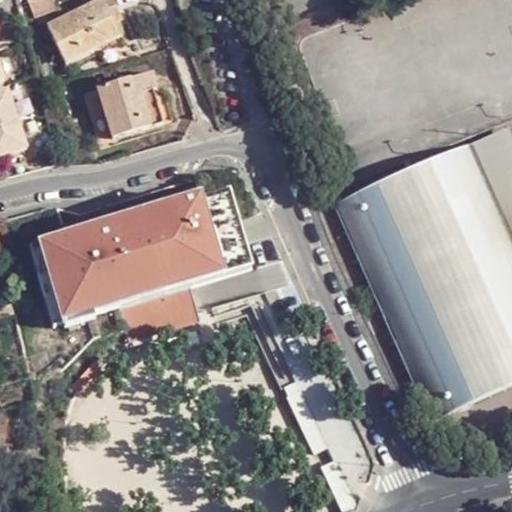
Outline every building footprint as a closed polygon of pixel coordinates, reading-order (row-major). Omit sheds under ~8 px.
[(51,0),(47,0),(29,6),(33,18),(54,10),(51,0)] [(101,0),(44,30),(62,65),(116,38),(109,23),(117,18),(107,0),(101,0)] [(0,60),(0,88),(8,86),(0,60)] [(96,92),(111,142),(160,125),(150,93),(154,91),(150,76),(96,92)] [(0,101),(0,130),(20,124),(11,97),(0,101)] [(20,124),(0,130),(0,165),(31,156),(20,124)] [(455,151),(341,201),(433,415),(511,381),(511,154),(508,145),(460,165),(455,151)] [(112,226),(39,247),(62,328),(63,332),(93,323),(91,319),(117,311),(127,345),(198,325),(193,308),(167,315),(162,299),(221,282),(249,274),(227,198),(199,206),(198,201),(167,210),(169,215),(136,224),(113,230),(112,226)] [(39,247),(29,250),(52,331),(62,328),(39,247)]
